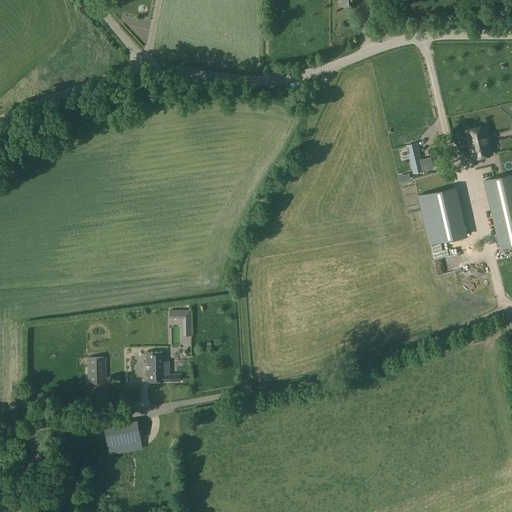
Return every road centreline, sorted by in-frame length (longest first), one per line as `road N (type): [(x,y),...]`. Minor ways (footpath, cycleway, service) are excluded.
road 1 (track): [(511,308),(306,381),(249,392),(242,266),(323,69)]
road 2 (unclassified): [(146,68),(281,79),(404,39),(511,35)]
road 3 (track): [(422,37),(441,120),(468,164),(511,339)]
road 4 (unclassified): [(0,432),(249,392)]
road 5 (unclassified): [(0,120),(146,68)]
